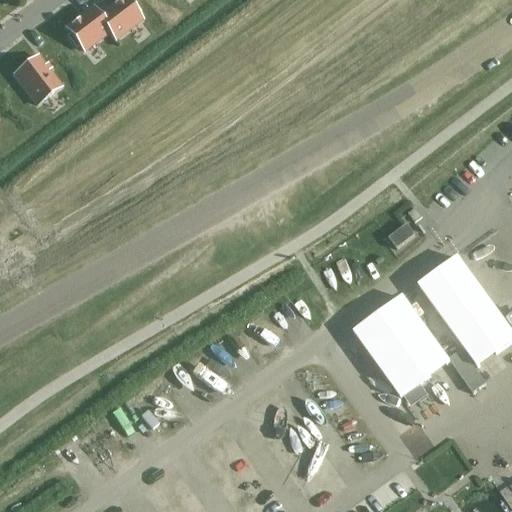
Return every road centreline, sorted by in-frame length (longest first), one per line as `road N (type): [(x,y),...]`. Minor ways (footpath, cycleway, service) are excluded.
road 1 (unclassified): [(511,40),(0,338)]
road 2 (unclassified): [(81,511),(455,228),(511,165)]
